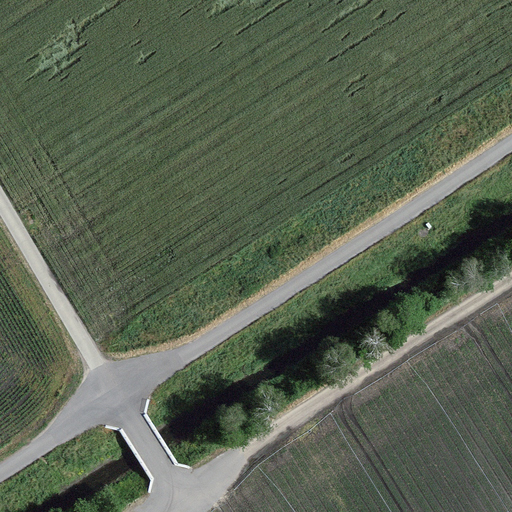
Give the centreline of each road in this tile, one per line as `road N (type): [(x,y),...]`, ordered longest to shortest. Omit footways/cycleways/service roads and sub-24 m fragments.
road 1 (track): [(511,135),(111,396)]
road 2 (track): [(111,396),(0,203)]
road 3 (track): [(0,465),(111,396)]
